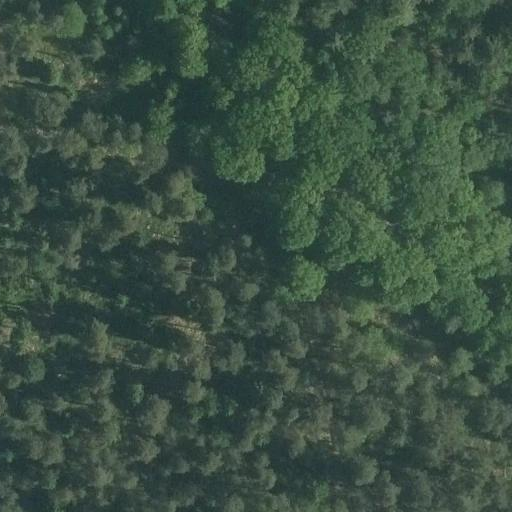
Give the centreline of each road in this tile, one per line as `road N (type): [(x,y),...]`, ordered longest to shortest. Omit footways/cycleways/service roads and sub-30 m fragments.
road 1 (track): [(179,0),(249,121),(345,511)]
road 2 (track): [(511,317),(249,121)]
